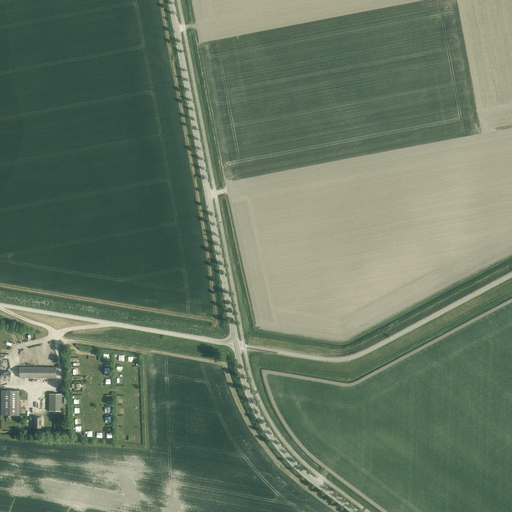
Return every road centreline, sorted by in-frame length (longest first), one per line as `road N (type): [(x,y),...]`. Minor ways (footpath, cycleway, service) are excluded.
road 1 (secondary): [(235,345),(170,0)]
road 2 (unclassified): [(235,345),(355,358),(511,275)]
road 3 (unclassified): [(235,345),(0,305)]
road 4 (secondary): [(359,511),(270,436),(235,345)]
